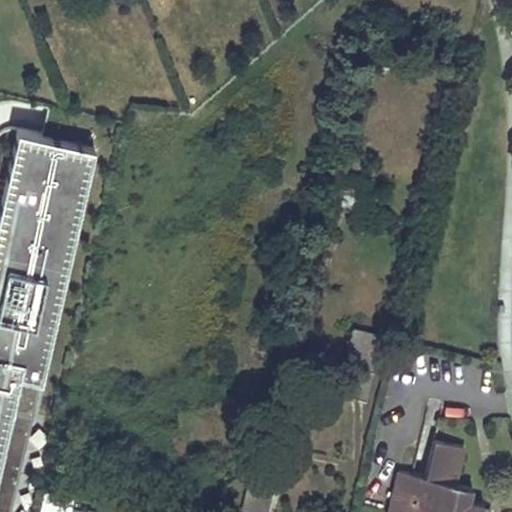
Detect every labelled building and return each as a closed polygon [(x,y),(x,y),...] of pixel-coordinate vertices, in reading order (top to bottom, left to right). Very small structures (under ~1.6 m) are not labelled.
[(0,510),(1,506),(31,382),(53,382),(107,155),(23,135),(0,235),(0,510)] [(323,168),(346,174),(349,158),(328,153),(323,168)] [(339,189),(335,204),(351,208),(357,204),(360,194),(339,189)] [(382,336),(354,329),(346,363),(355,366),(347,395),(366,400),(382,336)] [(423,476),(398,470),(387,511),(480,511),(482,504),(467,501),(471,488),(452,483),(462,445),(432,438),(423,476)] [(270,511),(279,472),(251,465),(240,511),(270,511)] [(38,511),(68,511),(71,503),(43,495),(38,511)] [(99,511),(134,511),(135,508),(102,501),(99,511)]
